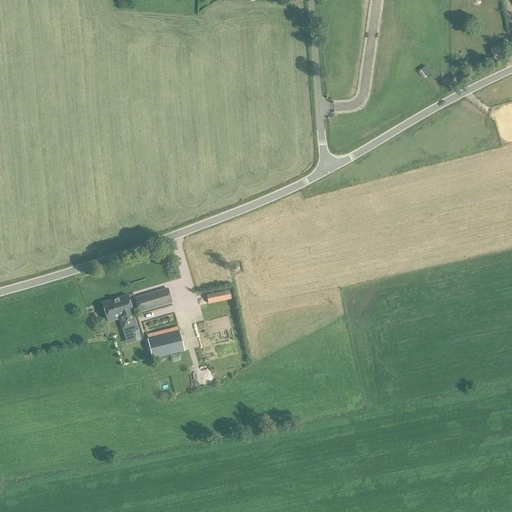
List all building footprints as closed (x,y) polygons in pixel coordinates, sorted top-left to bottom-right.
[(501,46),(491,50),(495,60),(505,56),(501,46)] [(419,74),(423,79),(425,79),(427,77),(427,75),(424,70),(422,70),(420,72),(419,74)] [(112,281),(141,272),(138,264),(110,273),(112,281)] [(217,267),(190,273),(195,293),(221,287),(217,267)] [(246,269),(238,270),(240,282),(247,281),(246,269)] [(168,288),(135,298),(134,298),(139,314),(172,304),(168,288)] [(223,291),(206,296),(208,303),(225,298),(223,291)] [(93,311),(89,292),(85,293),(89,312),(93,311)] [(136,326),(133,314),(127,296),(102,304),(108,322),(119,319),(123,330),(136,326)] [(201,360),(231,355),(224,315),(194,320),(201,360)] [(184,352),(179,331),(147,339),(152,360),(184,352)] [(179,419),(225,411),(222,391),(165,401),(168,414),(177,413),(179,419)]
